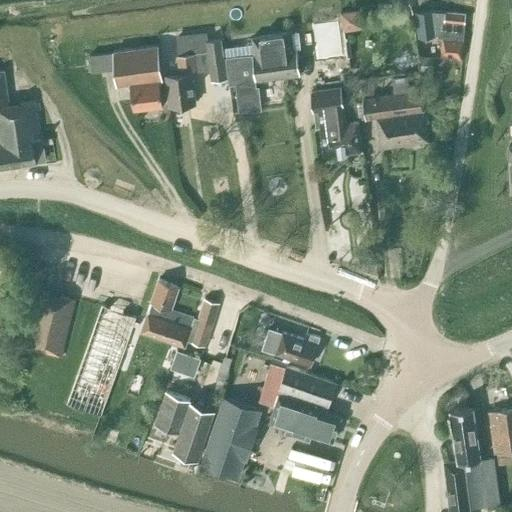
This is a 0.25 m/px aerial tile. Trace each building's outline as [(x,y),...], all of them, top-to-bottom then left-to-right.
[(358,16),(357,8),(340,10),(343,30),(363,27),(361,15),(358,16)] [(434,10),(415,11),(417,36),(438,35),(438,36),(442,36),(440,56),(461,58),(465,13),(445,11),(434,10)] [(339,22),(313,25),(318,61),(344,57),(339,22)] [(293,49),(290,32),(252,37),(254,54),(225,56),(229,84),(235,83),(238,112),(261,109),(258,85),(256,85),(255,79),(298,74),(295,49),(293,49)] [(222,37),(207,39),(209,49),(193,52),(191,35),(175,37),(177,54),(179,72),(165,74),(169,104),(195,101),(192,71),(195,71),(195,70),(209,69),(210,80),(227,78),(222,37)] [(133,109),(162,105),(159,79),(162,79),(157,45),(113,50),(86,54),(90,70),(115,67),(117,84),(130,83),(133,109)] [(433,70),(433,56),(420,56),(420,70),(433,70)] [(34,160),(43,159),(39,137),(38,137),(32,99),(7,103),(2,69),(0,69),(0,166),(34,161),(34,160)] [(372,80),(360,81),(362,98),(374,96),(372,80)] [(427,120),(426,114),(423,112),(423,110),(420,90),(418,90),(417,85),(407,86),(406,81),(392,83),(393,94),(374,96),(362,98),(362,101),(357,102),(359,118),(376,116),(381,146),(427,139),(425,122),(427,120)] [(345,121),(342,102),(340,84),(311,88),(316,126),(320,125),(323,154),(361,149),(357,120),(345,121)] [(150,301),(171,308),(178,285),(158,278),(150,301)] [(61,355),(75,298),(38,290),(24,346),(61,355)] [(204,345),(218,302),(204,297),(198,317),(171,308),(150,301),(140,331),(184,345),(186,339),(204,345)] [(100,413),(135,315),(101,303),(66,402),(100,413)] [(268,326),(261,347),(275,352),(292,358),(301,361),(309,364),(319,336),(306,332),(304,338),(282,331),(268,326)] [(201,356),(176,347),(169,366),(194,375),(201,356)] [(224,354),(222,361),(230,364),(232,356),(224,354)] [(279,388),(286,365),(270,360),(258,399),(274,404),(277,392),(299,399),(300,395),(279,388)] [(230,364),(222,361),(214,390),(222,392),(230,364)] [(274,404),(268,421),(286,426),(285,432),(308,439),(310,434),(331,441),(340,416),(321,410),(323,403),(327,405),(335,381),(298,368),(289,365),(286,364),(286,365),(279,388),(300,395),(299,399),(277,392),(274,404)] [(197,457),(213,408),(189,399),(190,398),(166,389),(154,422),(179,431),(173,448),(197,457)] [(200,462),(238,475),(244,458),(246,458),(256,426),(255,426),(260,409),(223,396),(200,462)] [(493,454),(480,456),(472,406),(450,409),(458,460),(443,462),(449,511),(470,511),(470,507),(499,504),(493,454)] [(494,452),(495,452),(497,464),(511,462),(511,407),(488,411),(494,452)]
